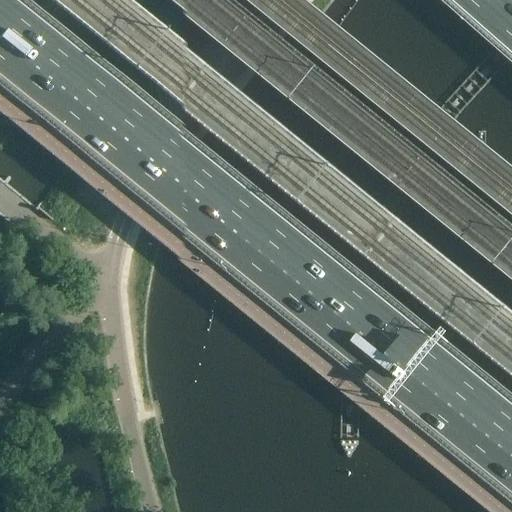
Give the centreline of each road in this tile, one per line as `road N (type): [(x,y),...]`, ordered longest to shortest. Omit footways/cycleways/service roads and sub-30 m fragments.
road 1 (motorway): [(0,23),(511,438)]
road 2 (unclassified): [(149,511),(101,275)]
